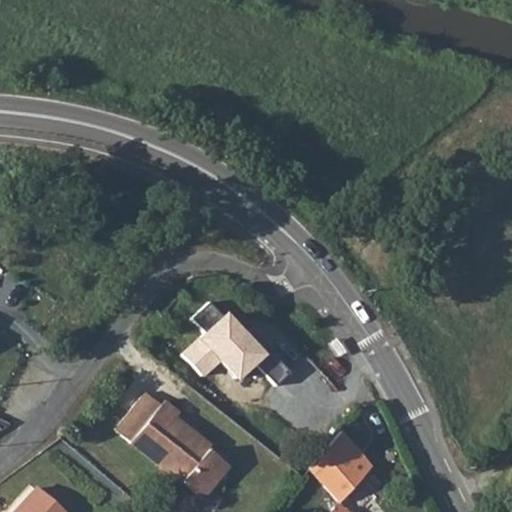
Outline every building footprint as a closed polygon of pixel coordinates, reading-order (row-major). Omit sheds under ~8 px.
[(221,313),(178,354),(202,378),(217,363),(235,382),(262,356),(221,313)] [(338,337),(331,342),(340,356),(347,351),(338,337)] [(113,433),(203,500),(230,466),(173,423),(178,416),(162,404),(159,408),(143,395),(113,433)] [(320,478),(351,439),(344,431),(341,435),(312,467),(320,478)] [(370,464),(351,439),(320,478),(338,501),(329,511),(361,511),(376,493),(358,478),(370,464)] [(6,511),(67,511),(30,483),(6,511)]
